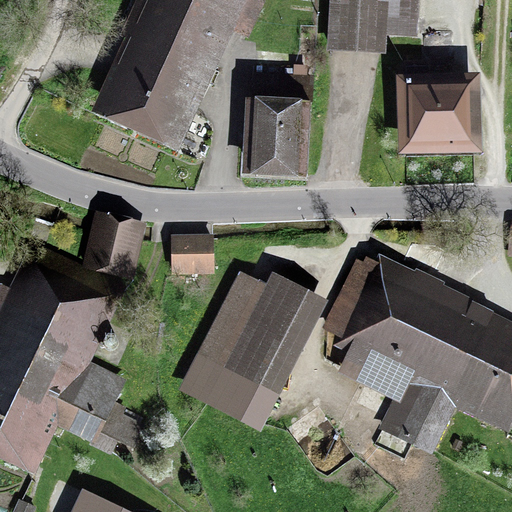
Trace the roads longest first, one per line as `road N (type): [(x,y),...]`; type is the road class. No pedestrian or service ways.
road 1 (residential): [(0,156),(70,188),(152,206),(511,207)]
road 2 (track): [(0,119),(64,0)]
